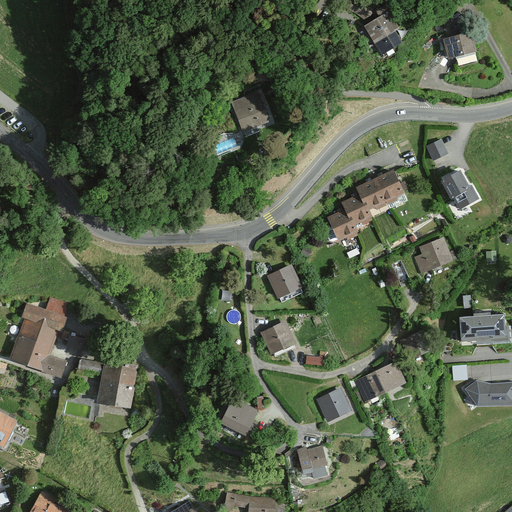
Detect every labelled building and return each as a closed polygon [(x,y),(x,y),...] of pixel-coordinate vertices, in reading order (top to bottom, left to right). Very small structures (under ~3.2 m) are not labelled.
[(380,12),(360,23),(375,52),(396,41),(380,12)] [(470,34),(445,41),(450,59),(475,53),(470,34)] [(253,91),(228,101),(239,129),(265,119),(253,91)] [(439,140),(424,148),(430,162),(446,155),(439,140)] [(457,170),(438,180),(448,199),(451,197),(457,210),(477,199),(470,184),(465,187),(457,170)] [(340,210),(324,217),(335,242),(343,238),(344,241),(355,236),(354,234),(361,230),(358,225),(370,220),(365,210),(372,207),(374,210),(395,200),(395,199),(402,196),(390,171),(351,189),(354,196),(337,203),(340,210)] [(419,255),(413,258),(418,274),(449,263),(441,240),(417,248),(419,255)] [(263,274),(274,297),(298,286),(286,263),(263,274)] [(21,320),(6,358),(57,378),(63,362),(46,354),(55,332),(59,333),(65,318),(62,317),(67,305),(47,297),(42,311),(22,303),(16,318),(21,320)] [(504,315),(460,318),(462,344),(506,341),(504,315)] [(281,320),(256,332),(267,355),(292,343),(281,320)] [(411,335),(398,342),(406,360),(420,353),(411,335)] [(320,359),(307,358),(306,367),(319,368),(320,359)] [(77,360),(75,369),(99,374),(93,402),(125,408),(133,365),(101,359),(100,364),(77,360)] [(350,381),(360,401),(401,382),(391,362),(350,381)] [(454,365),(454,379),(468,379),(467,364),(454,365)] [(511,405),(511,382),(492,384),(477,381),(465,389),(477,406),(511,405)] [(337,389),(314,400),(324,421),(347,410),(337,389)] [(227,398),(215,422),(240,435),(253,412),(227,398)] [(0,414),(0,446),(13,421),(0,414)] [(301,447),(291,450),(296,471),(321,465),(316,447),(302,451),(301,447)] [(69,511),(36,495),(27,511),(69,511)] [(275,511),(277,499),(238,496),(236,511),(275,511)] [(167,511),(192,511),(186,501),(167,511)]
